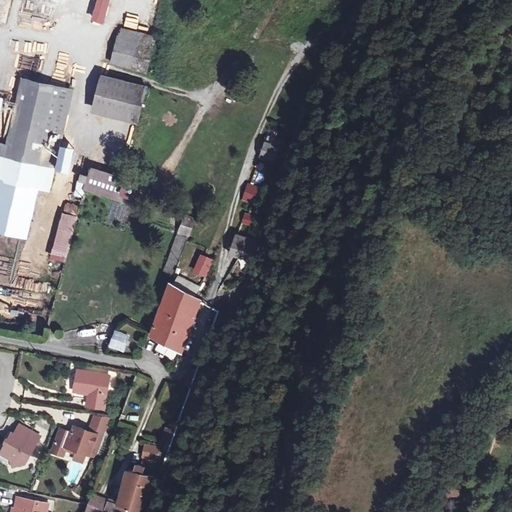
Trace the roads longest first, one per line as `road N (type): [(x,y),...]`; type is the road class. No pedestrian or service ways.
road 1 (track): [(379,0),(280,202),(211,383)]
road 2 (residential): [(0,343),(151,374)]
road 3 (unclassified): [(211,383),(158,511)]
